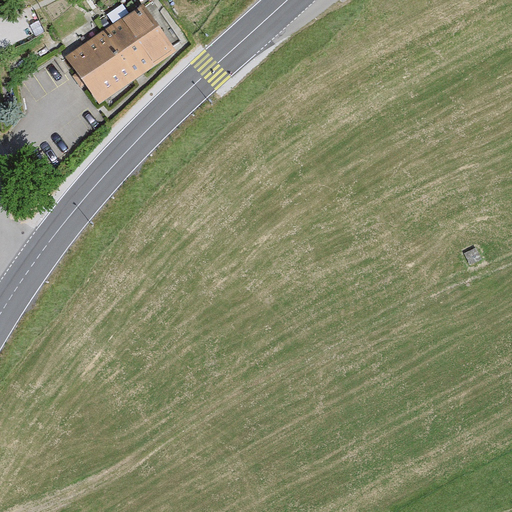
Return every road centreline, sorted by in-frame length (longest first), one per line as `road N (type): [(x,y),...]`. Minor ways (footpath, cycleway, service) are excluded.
road 1 (track): [(27,511),(238,391),(511,259)]
road 2 (primary): [(287,0),(98,182),(0,315)]
